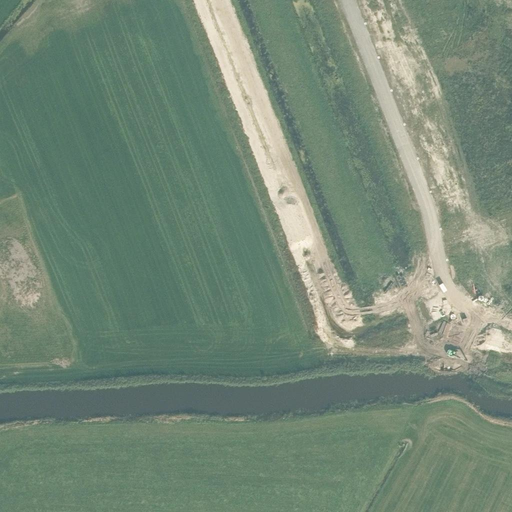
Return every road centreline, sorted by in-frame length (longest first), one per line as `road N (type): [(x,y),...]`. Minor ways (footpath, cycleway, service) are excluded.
road 1 (unclassified): [(215,0),(339,313),(369,318),(447,287)]
road 2 (unclassified): [(447,287),(426,205),(346,0)]
